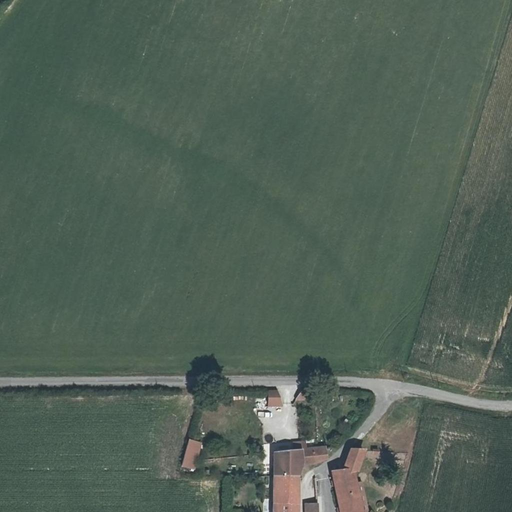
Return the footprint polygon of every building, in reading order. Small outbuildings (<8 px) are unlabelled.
[(273,388),(265,388),(265,403),(279,403),(273,388)] [(303,388),(299,388),(294,397),(303,396),(303,388)] [(180,464),(191,468),(199,443),(187,440),(180,464)] [(325,446),(315,447),(316,458),(326,457),(327,456),(325,446)] [(273,474),(292,474),(302,474),(306,462),(326,457),(316,458),(315,447),(310,447),(288,449),(272,451),(273,474)] [(365,511),(365,509),(360,490),(358,479),(355,466),(361,464),(367,448),(355,447),(348,467),(335,469),(344,511),(365,511)] [(300,511),(300,501),(292,502),(292,474),(273,474),(274,511),(300,511)] [(292,502),(300,501),(302,474),(292,474),(292,502)] [(365,477),(358,479),(360,490),(368,490),(365,477)] [(368,490),(360,490),(365,509),(372,508),(368,490)] [(230,499),(239,500),(240,493),(231,492),(230,499)] [(319,511),(320,503),(309,503),(308,511),(319,511)]
